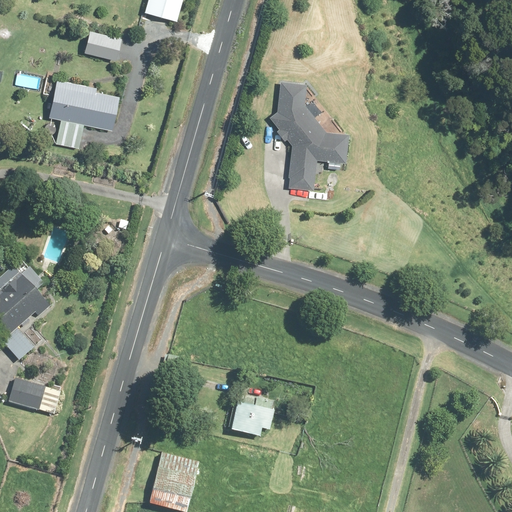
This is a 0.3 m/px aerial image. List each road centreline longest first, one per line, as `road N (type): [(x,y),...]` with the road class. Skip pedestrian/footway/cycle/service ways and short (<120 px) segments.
road 1 (residential): [(165,238),(398,312),(511,366)]
road 2 (unclassified): [(165,238),(87,511)]
road 3 (unclassified): [(233,0),(165,238)]
